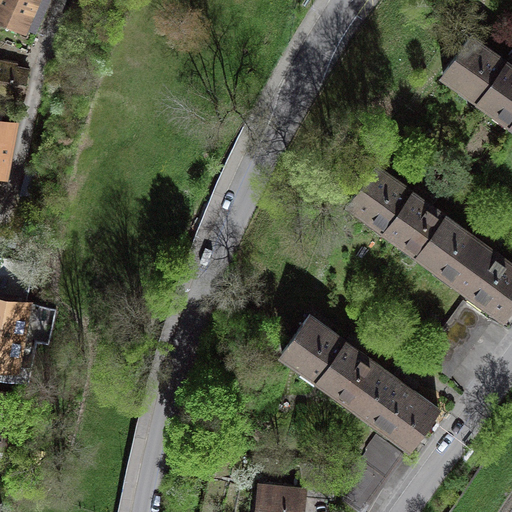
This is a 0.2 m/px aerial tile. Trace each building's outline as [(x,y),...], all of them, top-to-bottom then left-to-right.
[(0,0),(0,12),(21,22),(23,18),(31,21),(40,0),(0,0)] [(72,0),(64,20),(86,30),(98,0),(72,0)] [(443,73),(511,123),(511,65),(470,35),(443,73)] [(16,57),(0,54),(0,92),(19,96),(25,63),(15,61),(16,57)] [(0,107),(0,168),(3,169),(14,110),(0,107)] [(348,203),(418,253),(446,215),(418,194),(376,164),(348,203)] [(418,253),(504,315),(511,303),(511,262),(486,244),(446,215),(418,253)] [(0,359),(23,363),(35,296),(0,289),(0,359)] [(423,355),(447,373),(487,317),(463,300),(423,355)] [(351,344),(309,314),(282,352),(351,402),(379,364),(351,344)] [(408,385),(379,364),(351,402),(410,445),(437,407),(408,385)] [(360,511),(403,453),(377,434),(341,484),(343,499),(360,511)] [(303,461),(307,494),(333,496),(329,464),(303,461)] [(263,488),(260,511),(298,511),(299,511),(301,491),(263,488)]
